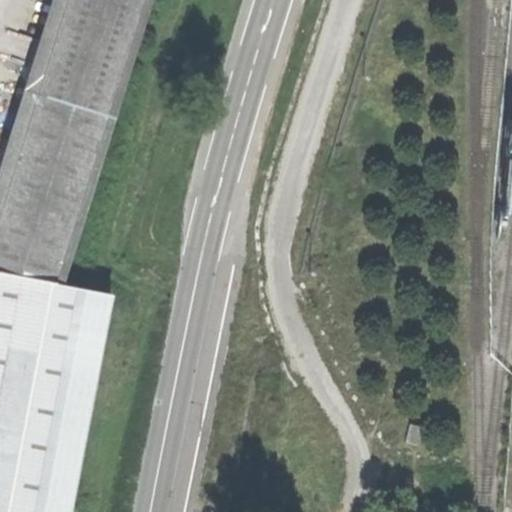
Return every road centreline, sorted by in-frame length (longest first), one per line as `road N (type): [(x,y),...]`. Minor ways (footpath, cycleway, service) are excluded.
road 1 (residential): [(357,511),(363,459),(353,429),(302,358),(279,257),(281,221),(347,0)]
road 2 (secondary): [(274,0),(208,218),(147,511)]
